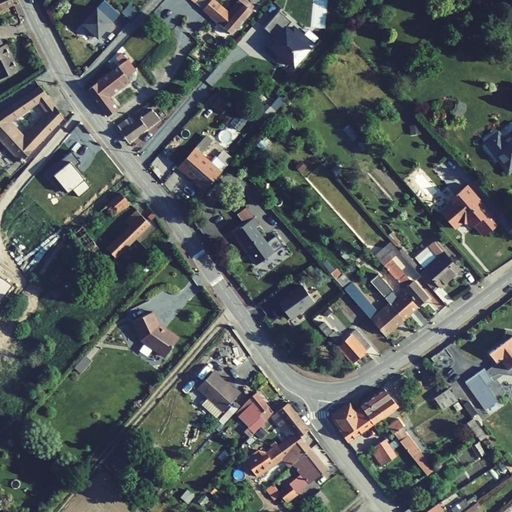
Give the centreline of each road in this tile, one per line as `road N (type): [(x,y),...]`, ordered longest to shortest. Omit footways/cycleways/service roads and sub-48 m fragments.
road 1 (tertiary): [(26,0),(72,89),(279,370),(316,392)]
road 2 (track): [(232,304),(55,511)]
road 3 (tertiary): [(316,392),(360,385),(511,277)]
road 4 (unclassified): [(316,392),(317,419),(388,511)]
